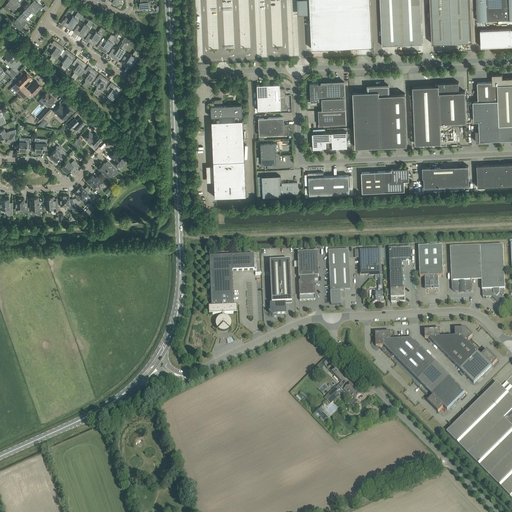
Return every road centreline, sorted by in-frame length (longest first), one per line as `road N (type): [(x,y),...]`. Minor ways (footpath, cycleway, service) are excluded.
road 1 (secondary): [(159,357),(176,320),(180,270),(169,0)]
road 2 (unclassified): [(511,153),(307,162),(299,151),(295,69)]
road 3 (unknown): [(204,72),(212,201),(253,193),(249,71)]
road 4 (unclassified): [(511,59),(295,69)]
road 5 (unclassified): [(511,347),(469,311),(333,315)]
road 6 (unclassified): [(447,458),(338,350),(333,315)]
road 7 (residential): [(64,182),(112,137),(27,50)]
road 8 (secondary): [(0,456),(113,401),(154,364)]
road 9 (unclassified): [(189,372),(301,321),(333,315)]
road 10 (unclassified): [(334,511),(447,458)]
